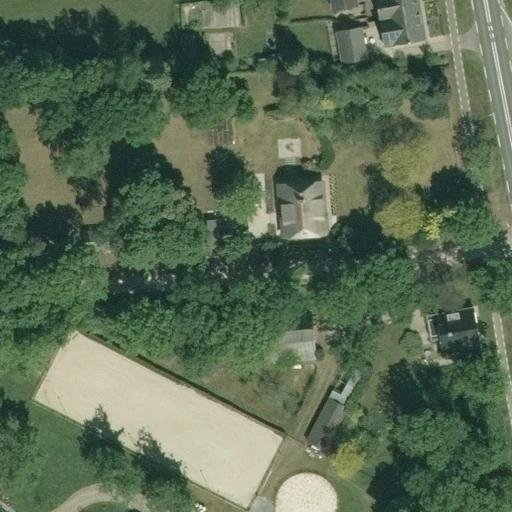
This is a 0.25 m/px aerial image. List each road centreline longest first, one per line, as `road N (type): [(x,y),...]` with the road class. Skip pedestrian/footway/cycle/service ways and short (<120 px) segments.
road 1 (track): [(0,297),(480,248)]
road 2 (primary): [(511,144),(483,0)]
